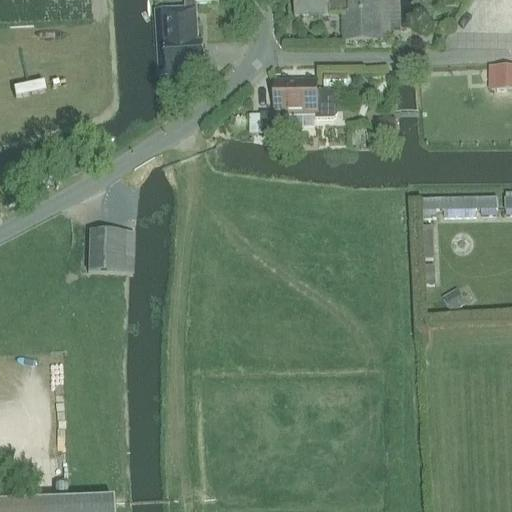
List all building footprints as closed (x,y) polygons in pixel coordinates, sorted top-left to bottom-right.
[(400,0),(348,0),(349,13),(343,14),(342,0),(294,0),(295,18),(329,16),(343,15),(344,44),(392,42),(392,28),(401,28),(400,0)] [(186,11),(163,12),(165,46),(158,46),(160,77),(200,74),(199,70),(204,69),(203,44),(198,44),(196,10),(186,11)] [(511,94),(511,71),(493,71),(492,93),(511,94)] [(334,121),(336,119),(336,94),(317,94),(317,83),(300,83),(300,85),(290,85),(290,84),(276,84),(277,117),(262,117),(262,137),(286,137),(286,118),(316,117),(316,121),(334,121)] [(118,236),(90,235),(88,274),(133,275),(134,236),(118,236)] [(112,511),(112,503),(28,506),(0,507),(0,511),(112,511)]
